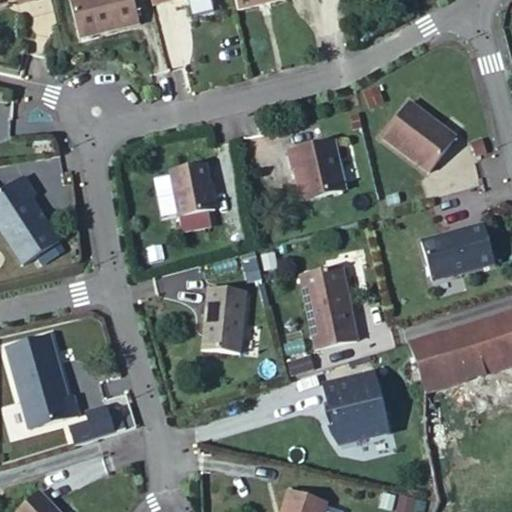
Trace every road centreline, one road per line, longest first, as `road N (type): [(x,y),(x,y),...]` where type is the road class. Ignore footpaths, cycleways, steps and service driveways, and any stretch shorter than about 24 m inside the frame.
road 1 (residential): [(96,110),(142,121),(342,74),(476,0)]
road 2 (residential): [(167,499),(162,441),(113,290)]
road 3 (residential): [(113,290),(90,158),(96,110)]
road 4 (residential): [(476,0),(511,136)]
